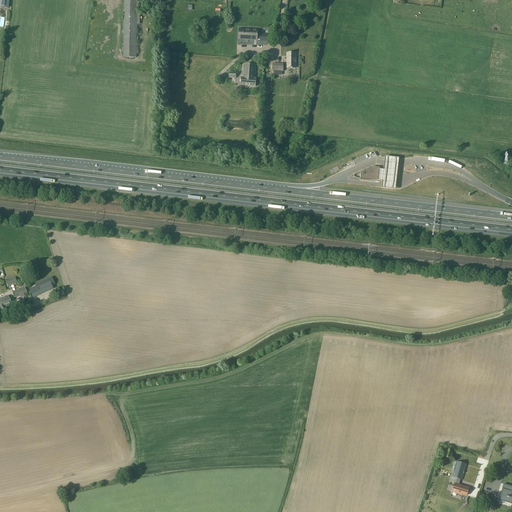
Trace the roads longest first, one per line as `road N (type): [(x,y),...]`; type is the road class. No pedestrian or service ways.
road 1 (motorway): [(0,169),(511,229)]
road 2 (track): [(306,421),(109,454),(76,477),(0,504)]
road 3 (motorway): [(287,190),(0,156)]
road 4 (motorway): [(511,217),(287,190)]
